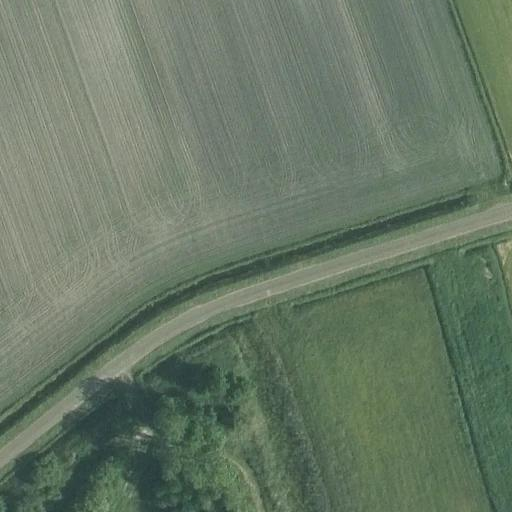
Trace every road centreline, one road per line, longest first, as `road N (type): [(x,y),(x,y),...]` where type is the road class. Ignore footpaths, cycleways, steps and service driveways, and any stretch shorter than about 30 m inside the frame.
road 1 (unclassified): [(0,460),(127,358),(198,315),(511,211)]
road 2 (track): [(144,511),(138,407),(114,369)]
